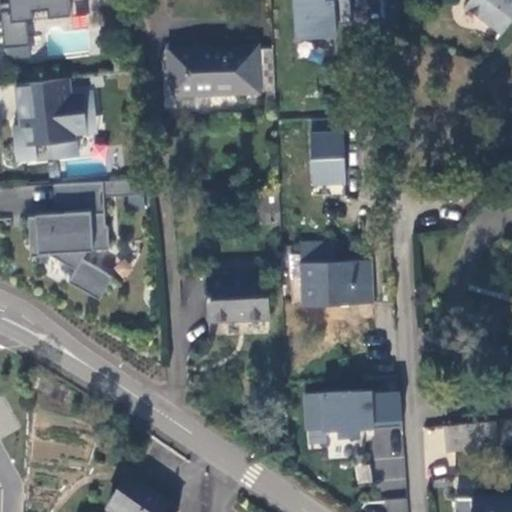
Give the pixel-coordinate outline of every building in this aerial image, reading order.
[(0,0),(0,2),(9,2),(10,9),(0,10),(0,12),(4,46),(29,43),(27,18),(71,13),(69,0),(0,0)] [(293,0),(296,38),(336,35),(335,24),(351,23),(349,0),(293,0)] [(399,28),(396,0),(384,0),(387,29),(399,28)] [(503,32),(511,19),(511,0),(468,0),(466,4),(503,32)] [(257,92),(256,48),(257,44),(168,46),(169,95),(257,92)] [(275,102),(273,48),(256,48),(257,92),(257,102),(275,102)] [(64,77),(15,82),(19,115),(25,115),(26,124),(13,126),(16,158),(36,156),(35,143),(53,141),(54,157),(77,155),(75,133),(87,131),(85,109),(95,108),(93,90),(65,93),(64,77)] [(343,132),(310,133),(314,182),(346,180),(343,132)] [(143,178),(122,180),(123,194),(144,193),(143,178)] [(123,194),(122,180),(103,181),(103,195),(123,194)] [(346,180),(314,182),(315,194),(347,192),(346,180)] [(103,195),(103,181),(63,183),(65,213),(28,216),(30,255),(51,253),(76,268),(68,280),(99,298),(112,275),(77,255),(80,249),(109,247),(108,224),(105,224),(103,195)] [(279,189),(245,192),(250,228),(267,227),(268,237),(281,236),(279,189)] [(299,242),(300,264),(332,263),(331,241),(299,242)] [(302,303),(374,300),(371,261),(332,263),(300,264),(302,303)] [(210,320),(269,316),(267,272),(206,275),(210,320)] [(404,511),(404,391),(303,392),(304,431),(339,430),(339,438),(359,438),(359,428),(376,428),(376,511),(404,511)] [(497,446),(495,420),(445,424),(447,449),(497,446)] [(178,511),(179,511),(130,478),(108,511),(178,511)] [(511,511),(511,495),(456,496),(455,511),(511,511)]
